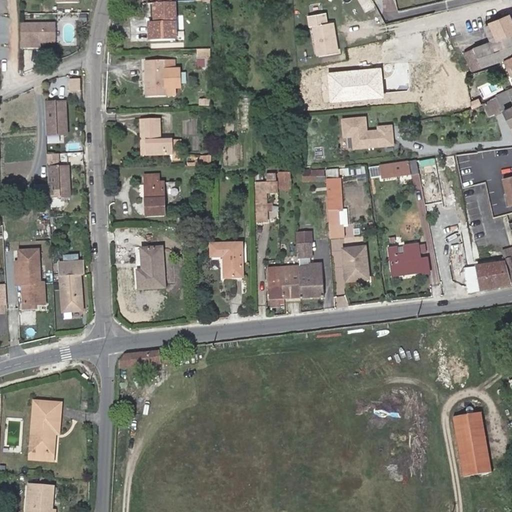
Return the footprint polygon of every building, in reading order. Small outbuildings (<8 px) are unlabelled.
[(177,40),(175,3),(169,3),(161,3),(156,3),(156,23),(150,23),(151,41),(157,41),(177,40)] [(338,52),(333,22),(327,23),(325,13),(307,16),(309,26),(313,26),(314,33),(318,55),(338,52)] [(511,56),(511,19),(510,15),(490,23),(485,26),(492,41),(474,48),(463,53),(452,58),(460,75),(465,73),(469,71),(471,71),(472,72),(482,68),(503,60),(504,60),(511,56)] [(55,24),(20,24),(21,48),(39,49),(39,42),(55,42),(55,24)] [(433,56),(432,48),(417,50),(418,58),(433,56)] [(210,59),(210,49),(197,50),(197,59),(202,59),(210,59)] [(211,69),(210,59),(202,59),(202,69),(211,69)] [(174,61),(146,62),(147,98),(175,96),(175,87),(179,87),(179,69),(174,69),(174,61)] [(443,96),(439,82),(413,88),(417,102),(431,99),(443,96)] [(511,88),(498,96),(500,101),(511,93),(511,88)] [(468,90),(468,89),(443,96),(431,99),(435,118),(473,108),(468,90)] [(511,93),(500,101),(511,125),(511,93)] [(64,102),(44,103),(46,136),(66,134),(64,102)] [(367,132),(366,118),(343,120),(345,138),(354,137),(355,149),(393,146),(392,127),(379,128),(379,131),(367,132)] [(173,155),(172,140),(161,140),(160,119),(140,120),(140,141),(146,140),(146,156),(173,155)] [(56,155),(47,155),(47,165),(56,164),(56,155)] [(61,155),(60,164),(67,164),(68,155),(61,155)] [(211,165),(211,157),(201,157),(201,166),(211,165)] [(419,174),(416,160),(380,166),(381,175),(382,180),(419,174)] [(381,175),(380,166),(369,168),(370,177),(381,175)] [(56,168),(47,168),(49,197),(69,196),(68,167),(56,168)] [(342,210),(340,178),(338,179),(337,169),(325,170),(326,179),(328,211),(329,226),(340,225),(340,210),(342,210)] [(324,181),(323,170),(304,171),(304,182),(324,181)] [(290,188),(290,173),(278,173),(278,189),(290,188)] [(165,216),(164,183),(159,183),(159,176),(145,176),(146,216),(165,216)] [(511,205),(511,179),(503,182),(510,206),(511,205)] [(266,205),(265,193),(278,192),(278,183),(255,184),(256,222),(267,222),(266,211),(266,205)] [(511,224),(509,225),(511,235),(511,249),(502,252),(503,257),(505,263),(511,286),(511,285),(511,224)] [(345,238),(344,225),(340,225),(329,226),(330,239),(345,238)] [(311,244),(311,233),(296,234),(297,245),(311,244)] [(242,277),(241,244),(211,245),(211,257),(224,256),(225,278),(242,277)] [(312,257),(311,244),(297,245),(297,258),(299,258),(309,257),(312,257)] [(419,260),(417,245),(404,247),(405,254),(398,255),(397,248),(389,250),(393,276),(429,271),(426,259),(419,260)] [(165,288),(162,247),(141,249),(142,271),(137,271),(138,290),(143,289),(165,288)] [(369,280),(365,247),(342,249),(346,282),(369,280)] [(40,284),(38,250),(19,251),(19,262),(15,263),(16,285),(22,285),(24,309),(36,309),(36,305),(45,304),(44,283),(40,284)] [(78,255),(66,255),(66,263),(79,262),(78,255)] [(309,264),(309,257),(299,258),(300,266),(310,266),(309,264)] [(83,311),(80,275),(83,275),(82,262),(80,262),(79,262),(59,263),(63,312),(83,311)] [(324,297),(322,263),(309,264),(310,266),(300,266),(298,267),(301,298),(324,297)] [(511,286),(505,263),(464,268),(468,293),(481,292),(511,286)] [(298,267),(298,265),(282,266),(283,285),(284,299),(300,298),(301,298),(298,267)] [(284,299),(283,285),(280,285),(280,275),(278,275),(277,267),(267,267),(269,300),(284,299)] [(472,342),(471,314),(457,316),(459,343),(472,342)] [(161,363),(168,362),(166,349),(159,350),(126,354),(119,362),(120,368),(161,363)] [(58,433),(60,404),(35,402),(31,452),(52,454),(54,432),(58,433)] [(491,472),(481,412),(453,417),(463,477),(491,472)] [(52,460),(52,454),(31,452),(30,458),(52,460)] [(51,511),(54,487),(29,485),(26,511),(54,511),(55,511),(51,511)]
